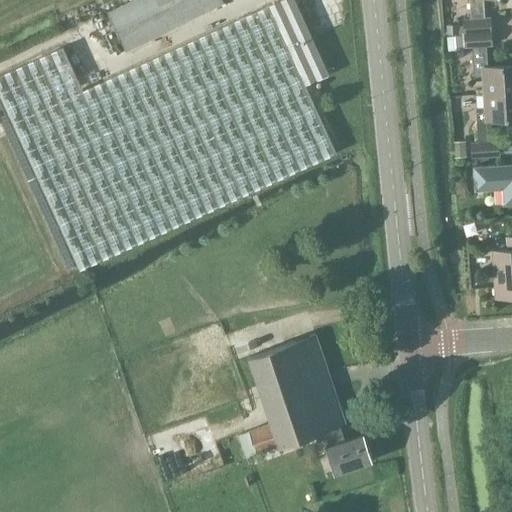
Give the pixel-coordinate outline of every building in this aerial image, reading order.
[(0,76),(0,93),(2,97),(80,269),(337,152),(306,84),(330,73),(296,0),(279,0),(84,90),(64,46),(0,76)] [(225,3),(223,0),(131,0),(107,12),(127,51),(225,3)] [(464,33),(490,31),(489,18),(484,18),(484,0),(468,0),(470,19),(463,19),(464,33)] [(484,94),(511,91),(511,64),(487,66),(486,44),(490,43),(490,31),(464,33),(464,45),(471,45),(474,80),(484,80),(484,94)] [(511,91),(484,94),(485,107),(475,107),(477,142),(471,143),(472,156),(498,154),(497,141),(492,142),(491,119),(511,117),(511,91)] [(503,204),(511,203),(511,163),(473,166),(474,190),(502,188),(503,204)] [(511,235),(508,236),(508,249),(493,250),(496,297),(511,295),(511,235)] [(363,433),(344,439),(340,426),(346,424),(316,333),(248,356),(270,424),(237,436),(246,459),(278,447),(321,432),(334,474),(372,461),(363,433)]
